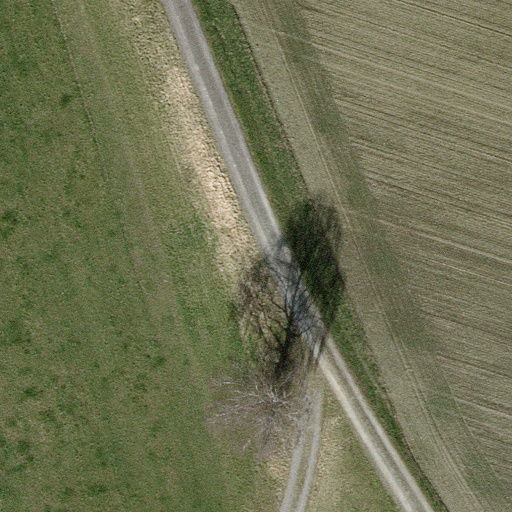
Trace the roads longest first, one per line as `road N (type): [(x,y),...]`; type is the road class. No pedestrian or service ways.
road 1 (track): [(179,0),(275,247),(323,340),(304,489),(292,511)]
road 2 (track): [(323,340),(429,511)]
